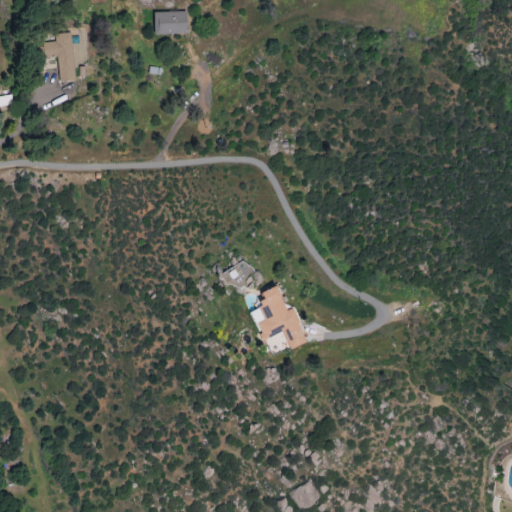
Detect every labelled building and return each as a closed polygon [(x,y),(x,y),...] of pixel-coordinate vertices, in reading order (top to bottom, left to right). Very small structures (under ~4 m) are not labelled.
[(152,13),(152,35),(185,34),(184,12),(152,13)] [(71,33),(54,34),(54,42),(41,43),(42,58),(57,57),(57,82),(72,82),(71,33)] [(71,45),(73,65),(86,63),(84,43),(71,45)] [(0,106),(12,104),(10,94),(0,96),(0,106)] [(244,289),(252,269),(234,262),(226,281),(244,289)] [(307,344),(291,310),(286,312),(274,288),(260,295),(264,305),(248,312),(263,343),(282,333),(291,351),(307,344)]
